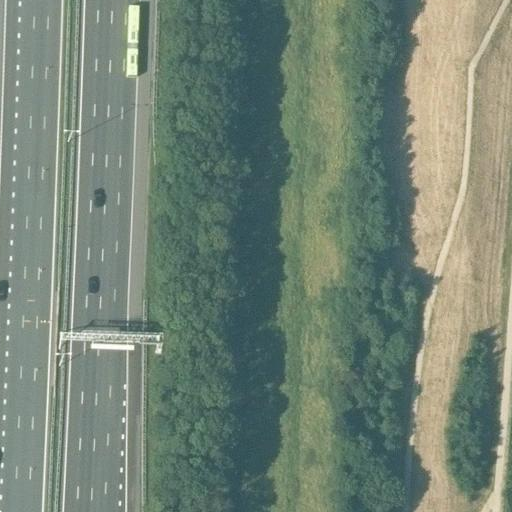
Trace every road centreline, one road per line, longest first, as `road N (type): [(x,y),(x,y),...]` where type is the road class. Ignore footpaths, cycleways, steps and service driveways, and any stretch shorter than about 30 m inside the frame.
road 1 (track): [(407,511),(422,347),(468,183),(474,69),(507,0)]
road 2 (motorway): [(39,0),(20,511)]
road 3 (motorway): [(95,511),(110,0)]
